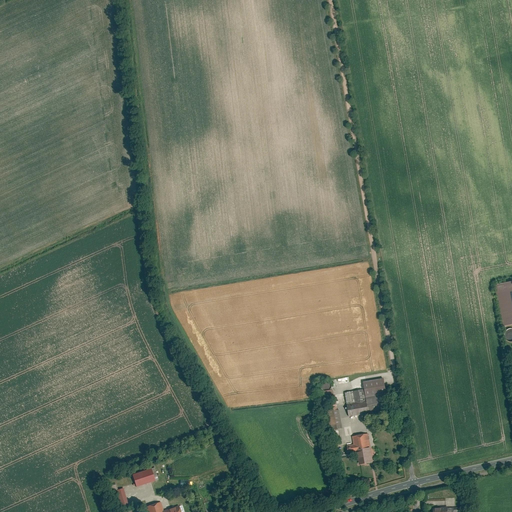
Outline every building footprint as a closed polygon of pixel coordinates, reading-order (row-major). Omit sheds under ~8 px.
[(511,279),(494,283),(502,326),(511,323),(511,279)] [(365,389),(345,392),(349,418),(389,412),(384,379),(364,382),(365,389)] [(324,391),(326,391),(328,391),(329,390),(331,389),(331,387),(331,386),(331,384),(330,383),(329,382),(328,381),(326,381),(324,381),(323,382),(322,384),(321,385),(321,387),(322,389),(323,390),(324,391)] [(336,403),(326,405),(329,424),(332,424),(334,439),(340,438),(338,429),(342,428),(339,408),(337,409),(336,403)] [(353,444),(347,445),(348,453),(357,451),(360,464),(373,461),(368,433),(352,436),(353,444)] [(151,467),(131,473),(135,487),(155,480),(151,467)] [(123,488),(115,490),(120,506),(128,504),(123,488)] [(160,501),(144,506),(146,511),(181,511),(179,504),(163,510),(160,501)]
